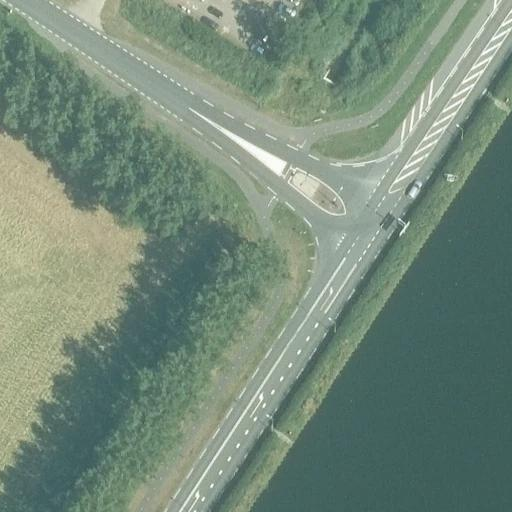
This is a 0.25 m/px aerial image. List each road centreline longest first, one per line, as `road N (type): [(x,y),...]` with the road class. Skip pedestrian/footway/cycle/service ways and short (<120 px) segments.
road 1 (unclassified): [(367,232),(24,0)]
road 2 (primary): [(187,511),(367,232)]
road 3 (primary): [(367,232),(511,22)]
